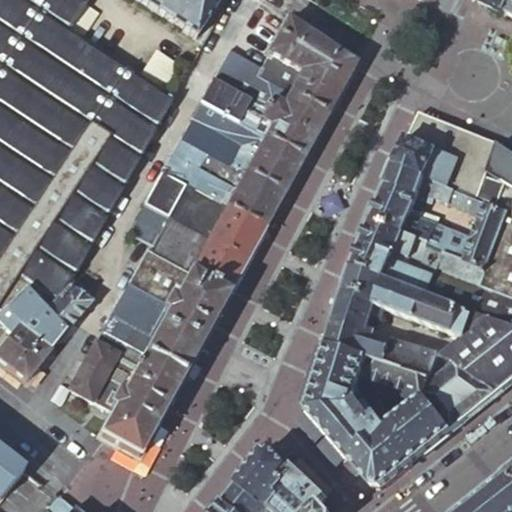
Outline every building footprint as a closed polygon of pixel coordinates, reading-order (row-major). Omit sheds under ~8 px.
[(0,0),(0,349),(7,341),(0,333),(0,314),(8,307),(12,304),(15,299),(23,291),(42,313),(67,289),(172,100),(162,94),(140,79),(81,39),(70,32),(85,8),(90,0),(0,0)] [(131,0),(194,41),(220,0),(131,0)] [(511,4),(511,0),(471,0),(506,18),(511,4)] [(96,15),(85,8),(70,32),(81,39),(96,15)] [(355,67),(286,22),(259,70),(255,77),(326,118),(333,106),(348,78),(355,67)] [(255,77),(259,70),(227,52),(211,82),(314,140),(324,122),(326,118),(255,77)] [(140,79),(162,94),(178,68),(157,54),(140,79)] [(314,140),(211,82),(198,106),(302,162),(312,143),(314,140)] [(300,165),(302,162),(198,106),(178,141),(282,197),(290,182),(300,165)] [(398,158),(393,169),(456,194),(475,202),(477,203),(479,198),(486,181),(487,177),(494,159),(498,147),(419,116),(418,118),(413,129),(411,134),(407,142),(405,142),(398,158)] [(219,208),(262,232),(280,200),(282,197),(178,141),(159,176),(204,200),(214,205),(219,208)] [(511,156),(498,147),(494,159),(487,177),(508,184),(497,211),(500,212),(507,215),(509,211),(511,212),(511,156)] [(507,215),(500,212),(497,211),(494,210),(477,203),(475,202),(456,194),(393,169),(388,179),(381,196),(415,211),(402,238),(441,256),(485,273),(507,215)] [(148,255),(226,298),(230,290),(235,281),(237,278),(243,266),(250,254),(259,238),(262,232),(219,208),(214,205),(204,200),(159,176),(127,235),(151,249),(148,255)] [(503,186),(486,181),(479,198),(496,205),(503,186)] [(369,223),(402,238),(415,211),(381,196),(378,202),(369,223)] [(511,212),(509,211),(507,215),(485,273),(441,256),(436,273),(426,299),(475,316),(511,329),(511,212)] [(436,273),(441,256),(402,238),(369,223),(367,230),(358,250),(392,266),(392,267),(413,276),(412,277),(417,279),(422,267),(436,273)] [(426,299),(436,273),(422,267),(417,279),(412,277),(413,276),(392,267),(392,266),(358,250),(356,256),(350,270),(392,286),(426,299)] [(99,334),(181,379),(190,363),(201,342),(210,326),(223,302),(226,298),(148,255),(144,253),(99,334)] [(392,286),(350,270),(348,275),(343,290),(387,305),(392,286)] [(464,342),(475,316),(426,299),(392,286),(387,305),(385,312),(464,342)] [(91,305),(67,289),(42,313),(63,336),(91,305)] [(387,305),(343,290),(342,294),(338,308),(372,320),(373,320),(376,309),(385,312),(387,305)] [(15,330),(48,356),(63,336),(42,313),(23,291),(15,299),(12,304),(8,307),(0,314),(0,333),(7,341),(15,330)] [(372,320),(338,308),(336,313),(334,322),(368,334),(369,331),(372,320)] [(381,323),(385,312),(376,309),(373,320),(381,323)] [(452,434),(511,386),(511,329),(475,316),(464,342),(455,365),(459,366),(437,382),(432,387),(429,383),(425,399),(452,434)] [(329,335),(325,348),(386,368),(387,365),(394,344),(395,340),(369,331),(368,334),(334,322),(329,335)] [(0,349),(0,367),(24,386),(48,356),(15,330),(7,341),(0,349)] [(178,384),(181,379),(99,334),(67,393),(109,417),(97,440),(135,462),(144,446),(151,433),(158,421),(166,405),(178,384)] [(387,365),(431,378),(437,357),(394,344),(387,365)] [(325,348),(305,412),(371,488),(383,490),(452,434),(425,399),(429,383),(430,382),(386,368),(325,348)] [(459,366),(455,365),(451,363),(451,365),(437,376),(436,381),(437,382),(459,366)] [(387,365),(386,368),(430,382),(431,378),(387,365)] [(237,489),(264,511),(295,511),(271,490),(289,471),(275,454),(264,455),(253,468),(237,489)] [(23,475),(11,465),(0,477),(0,494),(4,498),(23,475)] [(295,511),(314,511),(320,506),(326,500),(315,490),(292,468),(289,471),(271,490),(295,511)] [(511,511),(511,480),(506,478),(471,505),(478,511),(511,511)] [(227,511),(264,511),(237,489),(232,495),(222,508),(227,511)] [(71,511),(58,501),(48,511),(71,511)]
